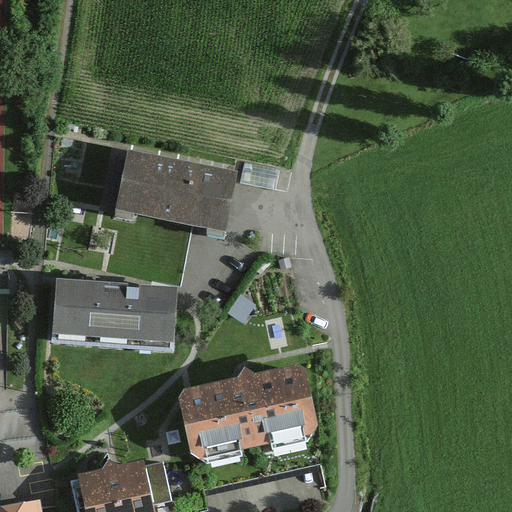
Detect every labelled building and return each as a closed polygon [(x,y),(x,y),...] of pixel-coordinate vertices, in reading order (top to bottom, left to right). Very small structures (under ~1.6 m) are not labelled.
[(239,172),(127,151),(117,204),(229,226),(239,172)] [(289,257),(278,260),(281,269),(292,266),(289,257)] [(179,296),(58,287),(54,341),(175,350),(179,296)] [(257,305),(242,294),(228,313),(243,324),(257,305)] [(314,372),(192,399),(206,463),(328,437),(314,372)] [(169,464),(89,480),(95,511),(162,511),(162,505),(177,502),(169,464)]
